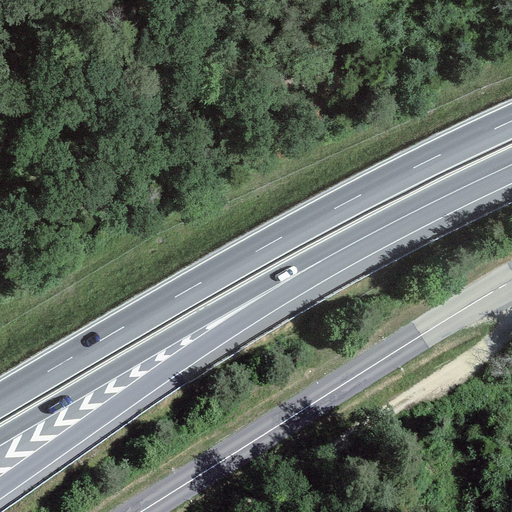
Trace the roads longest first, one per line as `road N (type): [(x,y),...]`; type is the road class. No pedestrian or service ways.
road 1 (trunk): [(511,121),(268,244),(0,400)]
road 2 (secondary): [(511,281),(142,511)]
road 3 (trunk): [(0,488),(320,261)]
road 4 (trunk): [(0,436),(203,317),(320,261)]
road 5 (track): [(511,335),(467,376),(236,511)]
road 6 (trunk): [(320,261),(511,165)]
